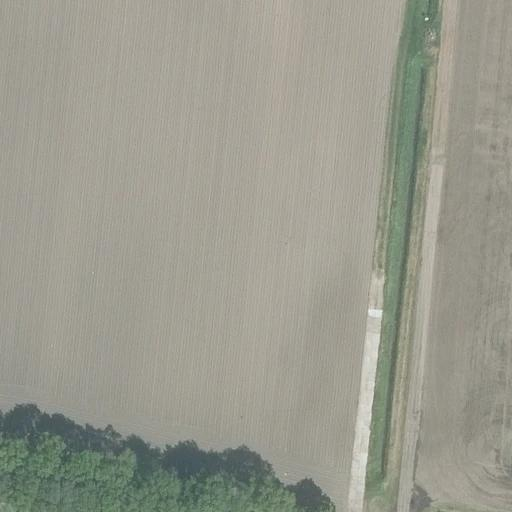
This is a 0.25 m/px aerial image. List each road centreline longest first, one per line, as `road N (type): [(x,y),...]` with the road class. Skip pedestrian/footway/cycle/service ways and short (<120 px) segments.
road 1 (unknown): [(445,0),(394,511)]
road 2 (secondary): [(169,511),(0,479)]
